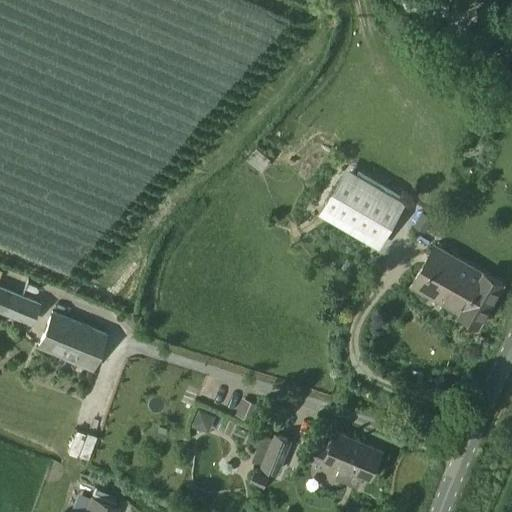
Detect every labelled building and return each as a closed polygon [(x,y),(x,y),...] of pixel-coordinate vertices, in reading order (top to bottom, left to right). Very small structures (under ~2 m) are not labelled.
[(511,54),(498,47),(491,61),(511,72),(511,54)] [(256,148),(247,160),(260,169),(269,157),(267,156),(260,151),(256,148)] [(379,248),(406,202),(347,167),(320,213),(379,248)] [(423,213),(415,226),(425,232),(433,219),(423,213)] [(479,325),(503,284),(435,244),(411,285),(461,314),(460,314),(479,325)] [(0,311),(30,323),(39,301),(0,285),(0,311)] [(106,333),(52,311),(38,345),(92,367),(106,333)] [(246,400),(240,416),(250,420),(257,404),(246,400)] [(200,410),(193,424),(208,431),(214,416),(200,410)] [(76,429),(67,452),(76,455),(85,433),(76,429)] [(317,443),(311,458),(324,464),(326,459),(341,465),(336,478),(358,487),(363,475),(370,478),(382,451),(336,431),(329,448),(317,443)] [(87,432),(78,454),(87,458),(96,435),(87,432)] [(265,434),(254,460),(263,464),(277,471),(280,465),(290,441),(276,435),(274,438),(265,434)] [(254,475),(250,482),(263,489),(267,481),(254,475)] [(91,497),(85,511),(116,511),(119,507),(91,497)]
